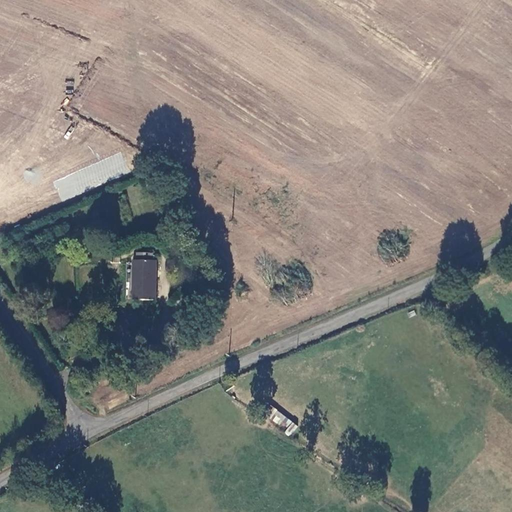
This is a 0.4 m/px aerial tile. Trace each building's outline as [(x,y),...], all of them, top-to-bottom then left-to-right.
[(80,173),(54,180),(60,200),(85,193),(80,173)] [(154,259),(154,252),(138,251),(138,259),(134,259),(133,298),(155,299),(156,259),(154,259)] [(194,306),(207,299),(201,284),(186,292),(194,306)] [(211,306),(207,299),(194,306),(196,312),(211,306)] [(290,435),(297,426),(272,407),(265,416),(290,435)]
